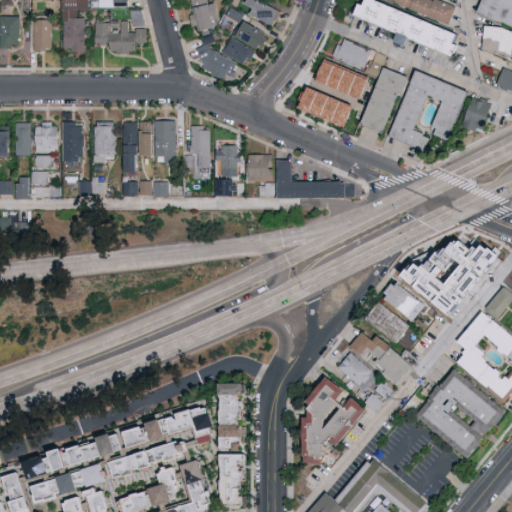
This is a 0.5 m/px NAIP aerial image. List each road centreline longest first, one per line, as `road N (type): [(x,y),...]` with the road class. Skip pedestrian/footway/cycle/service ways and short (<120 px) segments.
road 1 (primary): [(0,408),(132,363),(358,260)]
road 2 (motorway): [(355,227),(278,244),(0,275)]
road 3 (residential): [(0,93),(182,93),(250,118)]
road 4 (motorway): [(0,397),(220,308)]
road 5 (residential): [(315,23),(511,104)]
road 6 (residential): [(250,118),(430,193)]
road 7 (residential): [(276,377),(404,236)]
road 8 (primary): [(280,266),(121,338)]
road 9 (residential): [(250,118),(305,43),(320,0)]
road 10 (residential): [(276,511),(276,377)]
road 11 (primary): [(121,338),(0,382)]
